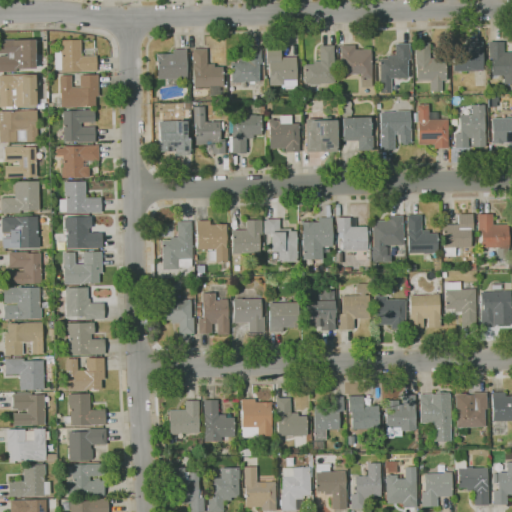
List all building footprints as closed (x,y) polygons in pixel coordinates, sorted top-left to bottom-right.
[(16,72),(0,72),(0,56),(7,56),(7,53),(0,53),(0,40),(13,40),(35,40),(36,69),(16,69),(16,72)] [(62,72),(62,70),(54,70),(54,51),(61,50),(59,50),(59,40),(81,40),(81,56),(96,56),(97,71),(62,72)] [(483,70),(453,71),(453,46),(469,46),(469,42),(483,41),(483,70)] [(511,85),(503,85),(503,75),(492,75),(492,58),(490,58),(489,42),(504,42),(505,53),(511,52),(511,85)] [(430,92),(430,80),(417,81),(416,43),(430,43),(431,58),(438,58),(438,62),(446,61),(447,80),(442,80),(442,91),(430,92)] [(380,92),(379,59),(387,59),(387,55),(396,55),(395,44),(410,44),(410,60),(407,60),(408,78),(390,78),(391,92),(380,92)] [(361,87),(360,73),(343,74),(341,46),(355,45),(355,50),(371,49),(372,86),(361,87)] [(309,85),(309,84),(304,84),(304,65),(313,64),(313,61),(320,61),(319,46),(334,46),(335,83),(320,84),(320,85),(309,85)] [(232,83),(232,82),(231,62),(239,62),(239,59),(248,58),(248,48),(261,47),(262,64),(259,64),(259,81),(240,82),(240,83),(232,83)] [(269,85),(269,63),(266,63),(266,47),(281,47),(281,57),(296,57),(297,80),(284,80),(284,85),(269,85)] [(187,79),(158,79),(157,54),(173,54),(173,49),(187,49),(187,79)] [(209,99),(209,87),(194,87),(193,78),(190,78),(190,65),(192,65),(192,49),(207,49),(207,64),(214,64),(214,67),(223,67),(223,87),(219,87),(219,98),(209,99)] [(15,107),(14,104),(16,104),(16,99),(12,99),(12,104),(13,104),(13,107),(0,107),(0,75),(24,75),(35,75),(35,76),(37,76),(37,82),(39,82),(39,85),(35,85),(36,106),(23,107),(15,107)] [(61,107),(61,106),(57,106),(57,99),(61,99),(60,76),(71,75),(72,87),(80,87),(80,75),(98,75),(99,96),(95,96),(96,106),(61,107)] [(488,107),(488,97),(498,97),(498,102),(497,102),(497,107),(488,107)] [(346,117),(345,117),(343,116),(342,115),(341,114),(341,113),(341,112),(341,111),(341,109),(341,108),(341,107),(341,106),(341,105),(341,104),(341,102),(342,100),(345,99),(347,99),(349,101),(351,103),(351,105),(351,106),(350,107),(351,109),(351,110),(352,112),(352,114),(350,116),(349,116),(348,117),(346,117)] [(434,148),(434,144),(418,145),(418,122),(414,122),(414,113),(417,112),(417,105),(428,104),(429,112),(438,112),(438,119),(448,119),(449,148),(434,148)] [(473,149),(473,138),(468,138),(469,147),(455,148),(455,133),(460,133),(459,115),(472,115),(472,104),(484,104),(485,149),(473,149)] [(212,154),(212,145),(196,145),(195,123),(194,123),(193,107),(205,107),(205,122),(219,122),(220,139),(225,139),(225,153),(212,154)] [(64,141),(63,111),(85,110),(85,109),(89,109),(89,110),(94,110),(95,122),(81,122),(81,127),(85,127),(85,124),(95,124),(95,142),(77,142),(77,141),(64,141)] [(0,142),(0,110),(36,110),(37,127),(38,142),(26,142),(26,140),(18,141),(18,142),(0,142)] [(395,150),(381,150),(381,112),(395,112),(395,111),(409,111),(410,129),(411,129),(411,143),(408,143),(408,145),(403,145),(403,142),(399,142),(399,134),(395,134),(395,150)] [(232,154),(232,133),(232,124),(231,124),(231,116),(246,116),(246,115),(256,114),(256,116),(261,115),(262,135),(253,135),(254,138),(246,139),(247,153),(232,154)] [(284,152),(284,148),(270,148),(269,119),(274,119),(274,120),(279,120),(279,115),(291,115),(291,124),(299,124),(299,152),(284,152)] [(358,151),(358,140),(343,141),(342,118),(370,117),(370,118),(376,118),(377,135),(373,135),(373,150),(358,151)] [(511,146),(509,146),(509,142),(503,142),(503,143),(492,143),(492,118),(511,117),(511,146)] [(307,152),(306,119),(335,118),(335,120),(337,120),(337,148),(336,148),(337,152),(323,152),(307,152)] [(175,155),(175,144),(166,144),(166,141),(158,142),(158,122),(159,121),(159,120),(167,120),(167,122),(186,121),(187,139),(189,139),(190,155),(175,155)] [(62,178),(61,167),(63,167),(63,156),(56,156),(56,148),(63,148),(62,146),(99,145),(100,167),(89,167),(89,177),(62,178)] [(5,178),(5,166),(19,166),(19,161),(15,161),(15,163),(9,163),(9,162),(5,162),(4,146),(23,146),(23,147),(36,147),(37,177),(5,178)] [(1,214),(1,198),(15,197),(15,182),(39,181),(40,210),(20,211),(20,213),(1,214)] [(94,213),(66,213),(66,211),(59,211),(59,200),(66,199),(65,193),(64,193),(64,182),(85,181),(86,198),(101,197),(101,213),(94,213)] [(455,256),(443,257),(443,225),(458,225),(458,214),(473,214),(473,230),(470,230),(470,247),(455,247),(455,256)] [(501,248),(501,247),(481,248),(481,229),(478,230),(477,214),(493,214),(493,225),(508,225),(508,248),(501,248)] [(433,257),(433,253),(423,254),(423,253),(409,253),(408,236),(407,215),(421,215),(422,230),(429,230),(429,233),(437,233),(438,257),(433,257)] [(12,249),(12,237),(16,237),(16,232),(1,232),(1,217),(38,216),(38,237),(39,237),(40,248),(12,249)] [(387,261),(373,261),(373,247),(373,224),(374,224),(374,221),(389,220),(388,216),(402,216),(403,245),(384,245),(384,247),(387,247),(387,261)] [(66,249),(66,228),(64,228),(64,217),(91,217),(91,228),(89,228),(89,233),(102,233),(102,248),(66,249)] [(303,260),(302,246),(303,246),(303,225),(302,225),(302,222),(318,222),(318,218),(332,217),(332,247),(322,247),(323,259),(303,260)] [(356,251),(356,250),(342,250),(342,238),(339,238),(339,232),(337,232),(337,218),(350,218),(351,227),(367,226),(367,231),(370,231),(371,248),(367,248),(367,250),(356,251)] [(278,262),(278,252),(272,252),(271,234),(265,234),(264,221),(266,221),(266,220),(280,219),(280,229),(291,229),(291,232),(296,231),(297,261),(278,262)] [(232,254),(232,230),(246,230),(246,220),(262,220),(262,234),(259,234),(259,253),(232,254)] [(162,269),(161,240),(170,240),(170,237),(178,237),(177,222),(191,221),(192,258),(191,258),(191,267),(178,267),(178,269),(162,269)] [(215,263),(215,260),(209,260),(209,251),(215,251),(215,249),(197,250),(196,221),(210,221),(210,225),(215,225),(215,224),(227,224),(227,226),(226,226),(226,248),(227,248),(227,262),(215,263)] [(42,284),(9,284),(9,272),(23,272),(23,267),(9,267),(9,252),(28,252),(28,253),(41,253),(42,284)] [(64,284),(64,266),(63,266),(63,253),(75,252),(75,264),(83,264),(83,252),(102,252),(102,273),(99,273),(99,283),(64,284)] [(194,334),(179,334),(178,323),(171,323),(171,321),(162,321),(162,281),(181,281),(181,289),(175,289),(175,300),(191,300),(191,318),(193,318),(194,334)] [(461,327),(461,311),(454,312),(454,309),(445,309),(444,282),(460,281),(460,289),(475,289),(476,327),(461,327)] [(495,326),(480,326),(480,310),(483,310),(483,292),(491,292),(491,282),(501,282),(502,290),(509,290),(509,311),(503,311),(503,315),(495,315),(495,326)] [(340,330),(339,318),(339,314),(342,313),(341,296),(360,295),(360,293),(356,293),(355,284),(369,284),(369,293),(365,293),(365,295),(369,295),(370,318),(354,319),(354,329),(340,330)] [(14,320),(14,319),(4,319),(4,306),(5,306),(5,303),(4,303),(3,288),(17,288),(17,287),(20,287),(39,287),(39,308),(41,308),(41,319),(14,320)] [(85,319),(85,318),(69,319),(69,317),(66,317),(65,288),(88,287),(88,298),(90,299),(90,303),(104,302),(104,319),(85,319)] [(321,331),(321,326),(315,327),(315,323),(305,324),(305,318),(304,318),(303,302),(305,302),(305,298),(316,297),(316,294),(322,294),(322,290),(333,290),(335,328),(335,330),(321,331)] [(217,335),(217,323),(212,324),(212,333),(199,333),(198,319),(203,319),(203,302),(202,302),(202,293),(215,293),(215,300),(219,300),(219,299),(227,299),(228,318),(229,334),(217,335)] [(411,328),(410,296),(430,295),(430,294),(439,294),(440,327),(428,327),(428,318),(423,318),(423,328),(411,328)] [(391,329),(391,325),(375,325),(374,305),(372,305),(372,300),(374,300),(374,297),(375,297),(375,295),(379,295),(379,296),(386,296),(386,300),(405,299),(405,328),(391,329)] [(249,332),(249,322),(234,323),(233,298),(242,298),(242,299),(261,299),(261,317),(264,317),(264,319),(265,332),(249,332)] [(283,332),(269,332),(269,302),(298,302),(299,324),(299,327),(282,328),(283,332)] [(31,356),(31,342),(23,343),(23,355),(5,355),(4,333),(7,333),(7,323),(23,323),(42,322),(43,355),(31,356)] [(69,355),(69,351),(68,351),(68,349),(69,349),(69,323),(94,322),(94,334),(91,334),(91,339),(105,339),(105,354),(69,355)] [(20,390),(19,374),(6,375),(5,359),(24,358),(24,361),(43,360),(44,390),(20,390)] [(67,390),(67,372),(66,372),(66,359),(77,358),(78,370),(86,370),(86,358),(104,358),(105,379),(101,379),(101,390),(67,390)] [(434,441),(434,423),(420,423),(419,394),(436,394),(436,392),(443,392),(449,392),(449,394),(450,394),(451,441),(434,441)] [(458,436),(458,435),(456,435),(456,428),(455,395),(458,395),(458,394),(466,394),(466,395),(471,395),(471,393),(486,392),(487,409),(484,409),(485,427),(466,427),(466,436),(458,436)] [(511,421),(492,421),(491,392),(505,392),(505,396),(510,396),(511,395),(511,421)] [(13,426),(13,414),(27,413),(27,409),(23,409),(23,411),(17,411),(17,409),(13,409),(12,394),(31,393),(31,395),(44,394),(45,425),(13,426)] [(70,426),(70,423),(64,423),(63,416),(70,416),(70,405),(68,405),(68,394),(89,394),(90,410),(91,410),(105,410),(106,425),(70,426)] [(386,437),(386,428),(385,428),(384,414),(386,414),(386,409),(385,409),(385,401),(398,400),(399,405),(402,405),(402,396),(415,395),(416,430),(402,431),(402,436),(386,437)] [(352,429),(351,412),(349,412),(348,396),(363,396),(363,406),(378,405),(379,429),(352,429)] [(315,440),(314,406),(328,406),(328,397),(343,397),(344,411),(339,411),(339,429),(325,430),(326,440),(315,440)] [(293,436),(293,435),(278,436),(277,419),(276,398),(290,398),(291,413),(298,413),(298,416),(306,416),(307,435),(302,435),(302,436),(293,436)] [(257,437),(242,437),(242,428),(241,399),(255,399),(255,402),(272,402),(272,405),(271,405),(272,436),(257,436),(257,437)] [(178,434),(169,435),(169,410),(185,410),(185,401),(199,400),(199,407),(201,407),(201,413),(199,413),(199,415),(199,433),(178,433),(178,434)] [(221,437),(221,441),(204,442),(204,437),(203,400),(218,400),(218,415),(225,414),(225,418),(234,418),(234,437),(221,437)] [(11,462),(11,451),(7,451),(7,430),(25,429),(25,441),(34,441),(33,429),(45,429),(46,460),(16,461),(16,462),(11,462)] [(69,461),(68,432),(71,432),(71,430),(77,430),(77,432),(87,432),(87,429),(106,429),(106,444),(91,445),(91,449),(92,449),(92,459),(91,459),(91,461),(69,461)] [(313,450),(312,441),(323,441),(323,450),(313,450)] [(47,462),(47,454),(56,454),(56,461),(47,462)] [(281,511),(281,505),(280,505),(280,500),(281,500),(281,494),(282,494),(282,477),(283,477),(282,468),(293,468),(305,467),(305,466),(308,466),(308,467),(309,467),(309,454),(312,454),(312,468),(312,477),(310,477),(310,495),(304,496),(304,498),(303,498),(303,509),(295,510),(296,510),(281,511)] [(474,506),(473,491),(467,491),(466,488),(458,488),(457,470),(455,470),(454,459),(457,459),(457,457),(465,456),(466,467),(472,467),(472,468),(487,467),(488,505),(474,506)] [(402,508),(402,503),(386,504),(385,475),(383,475),(382,461),(395,461),(395,475),(397,475),(397,479),(405,478),(405,467),(415,467),(417,507),(402,508)] [(9,497),(8,481),(24,481),(23,465),(29,464),(29,462),(43,462),(43,464),(45,464),(45,478),(44,478),(44,482),(50,482),(50,495),(9,497)] [(493,505),(493,490),(498,490),(497,472),(506,472),(506,462),(511,462),(511,495),(506,495),(507,505),(493,505)] [(365,509),(351,509),(350,494),(355,494),(354,476),(367,476),(367,463),(379,463),(380,497),(365,497),(365,509)] [(85,496),(85,495),(66,495),(66,481),(67,481),(67,466),(72,466),(72,465),(86,465),(86,464),(103,464),(104,476),(90,476),(90,481),(94,481),(94,478),(104,478),(104,496),(85,496)] [(346,509),(332,509),(332,494),(324,494),(324,491),(315,491),(315,472),(316,472),(316,464),(329,464),(329,471),(330,471),(345,471),(345,488),(346,488),(346,509)] [(262,511),(261,507),(246,507),(245,485),(244,477),(244,467),(256,466),(256,482),(275,481),(276,511),(262,511)] [(190,511),(190,503),(174,504),(173,468),(185,467),(185,472),(188,472),(199,471),(199,498),(204,498),(204,511),(190,511)] [(209,511),(208,496),(211,496),(210,478),(221,478),(220,468),(238,467),(239,497),(231,498),(231,501),(223,501),(223,511),(209,511)] [(421,507),(421,491),(424,491),(424,474),(443,473),(443,472),(451,472),(452,497),(437,497),(437,506),(421,507)] [(10,511),(10,501),(46,499),(46,511),(10,511)] [(70,511),(70,501),(89,500),(89,499),(108,499),(108,511),(70,511)]
